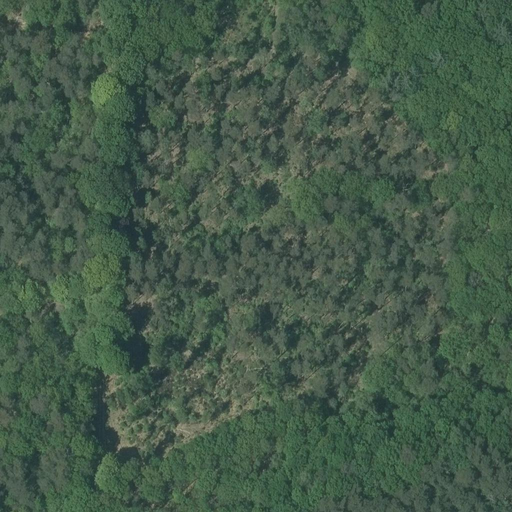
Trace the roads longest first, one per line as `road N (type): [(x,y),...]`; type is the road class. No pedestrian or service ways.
road 1 (track): [(95,511),(127,0)]
road 2 (track): [(123,61),(275,54),(281,0)]
road 3 (track): [(0,25),(124,43)]
